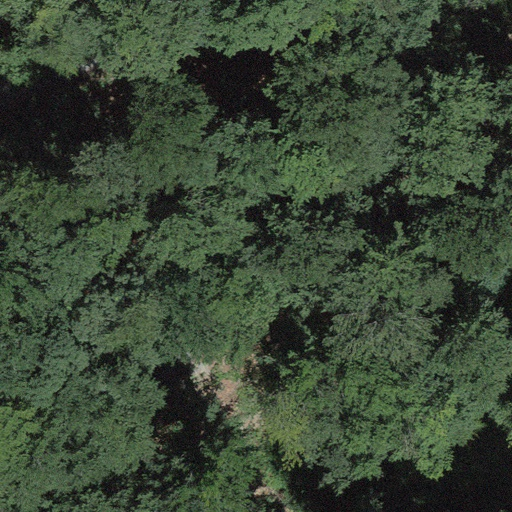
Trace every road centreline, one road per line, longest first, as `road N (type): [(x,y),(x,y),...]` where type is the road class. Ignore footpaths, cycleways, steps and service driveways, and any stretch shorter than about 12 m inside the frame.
road 1 (track): [(19,511),(185,344),(511,57)]
road 2 (track): [(206,0),(0,89)]
